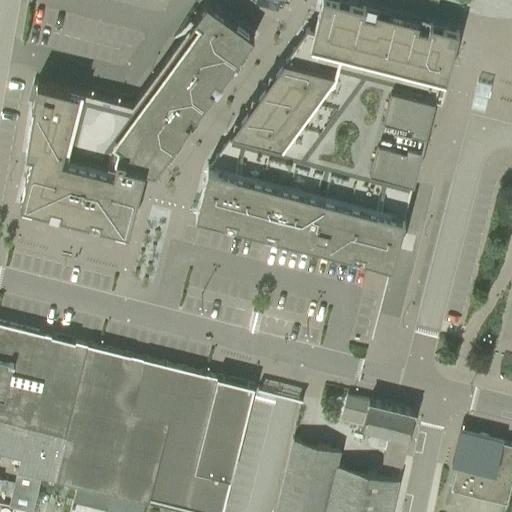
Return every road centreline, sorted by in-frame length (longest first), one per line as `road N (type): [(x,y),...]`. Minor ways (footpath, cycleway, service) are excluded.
road 1 (residential): [(377,375),(157,319)]
road 2 (residential): [(157,319),(0,282)]
road 3 (residential): [(413,511),(440,391)]
